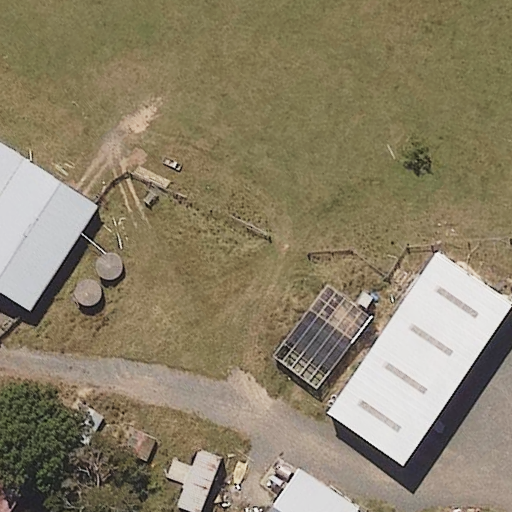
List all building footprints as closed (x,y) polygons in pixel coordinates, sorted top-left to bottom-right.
[(95,210),(0,148),(0,298),(26,315),(95,210)] [(127,267),(99,249),(67,299),(95,317),(127,267)] [(511,302),(511,298),(439,249),(331,410),(405,460),(511,302)] [(368,319),(329,289),(275,359),(315,389),(368,319)] [(0,492),(16,466),(0,456),(0,492)] [(353,511),(297,475),(272,511),(353,511)]
